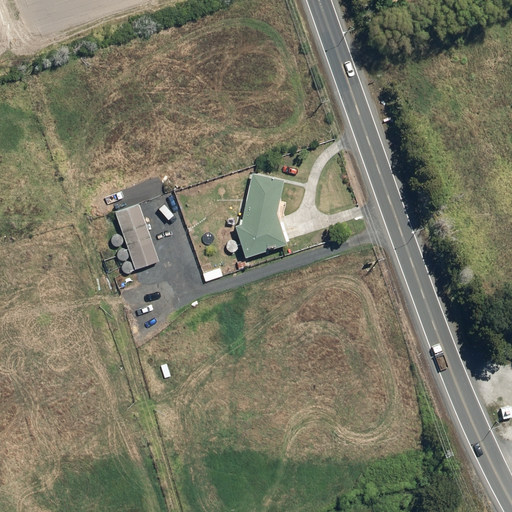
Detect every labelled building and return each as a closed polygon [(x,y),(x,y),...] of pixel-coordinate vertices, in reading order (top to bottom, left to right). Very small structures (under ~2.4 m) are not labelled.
[(238,225),(232,227),(242,259),(283,246),(283,243),(287,242),(281,222),(276,224),(274,216),(281,181),(250,174),(238,225)] [(137,205),(113,214),(132,270),(156,262),(137,205)] [(153,206),(145,209),(150,225),(159,222),(153,206)] [(132,270),(119,232),(108,236),(121,274),(132,270)] [(218,268),(201,274),(204,282),(221,277),(218,268)]
